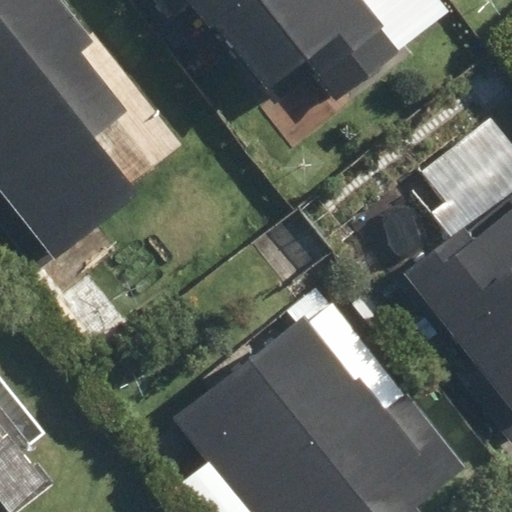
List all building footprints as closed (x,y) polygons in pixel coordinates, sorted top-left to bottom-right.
[(0,0),(0,221),(38,268),(146,182),(101,126),(130,103),(83,44),(97,33),(70,0),(0,0)] [(158,0),(172,18),(195,0),(199,0),(215,20),(220,16),(272,83),(323,44),(334,57),(387,16),(374,0),(158,0)] [(469,219),(411,266),(482,353),(462,370),(511,431),(511,191),(472,224),(469,219)] [(87,272),(49,299),(85,349),(122,322),(87,272)] [(307,312),(181,408),(260,511),(427,511),(417,498),(462,463),(408,392),(390,406),(364,371),(357,376),(307,312)] [(0,511),(35,511),(55,496),(36,472),(32,475),(20,461),(47,440),(0,382),(0,511)]
